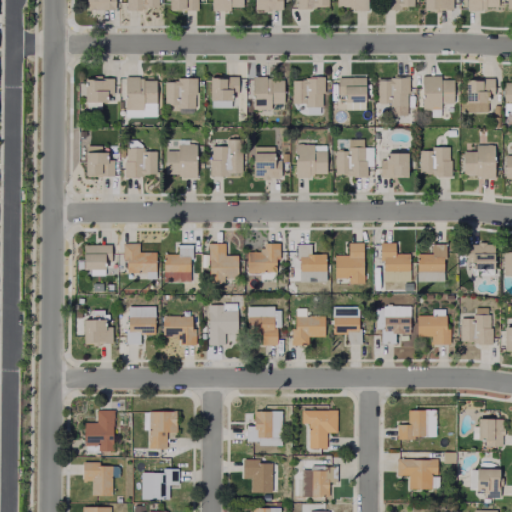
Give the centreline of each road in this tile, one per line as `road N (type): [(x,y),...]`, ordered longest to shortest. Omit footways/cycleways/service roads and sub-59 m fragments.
road 1 (residential): [(48,511),(54,0)]
road 2 (residential): [(7,511),(12,0)]
road 3 (residential): [(50,379),(511,386)]
road 4 (residential): [(52,212),(511,214)]
road 5 (residential): [(54,47),(511,45)]
road 6 (residential): [(368,380),(366,511)]
road 7 (residential): [(210,381),(209,511)]
